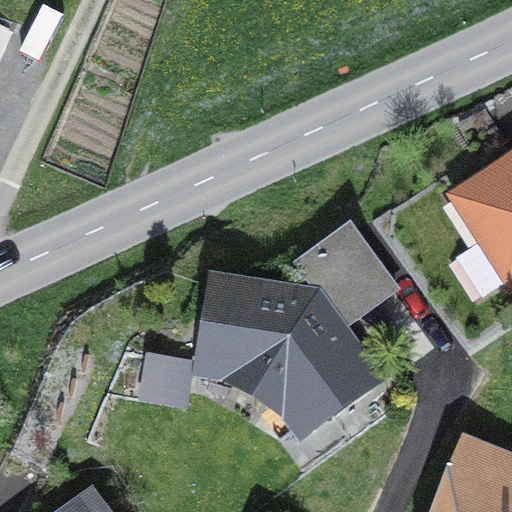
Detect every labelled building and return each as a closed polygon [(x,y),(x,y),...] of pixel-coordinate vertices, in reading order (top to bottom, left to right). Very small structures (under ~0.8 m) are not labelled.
[(511,165),(461,198),(511,279),(511,165)] [(411,294),(362,230),(315,266),(364,330),(411,294)] [(305,443),(393,384),(334,294),(225,276),(211,382),(277,402),(305,443)] [(511,511),(511,457),(469,441),(441,511),(511,511)] [(122,511),(109,493),(81,511),(122,511)]
